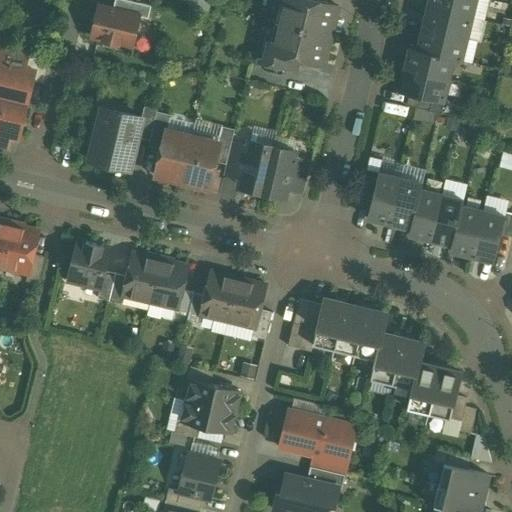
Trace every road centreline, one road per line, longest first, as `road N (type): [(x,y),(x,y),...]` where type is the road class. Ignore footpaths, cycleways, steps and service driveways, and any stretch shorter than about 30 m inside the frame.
road 1 (residential): [(27,187),(297,249)]
road 2 (residential): [(297,249),(238,511)]
road 3 (residential): [(376,0),(313,252)]
road 4 (residential): [(27,187),(76,0)]
road 5 (residential): [(313,252),(398,276),(468,312)]
